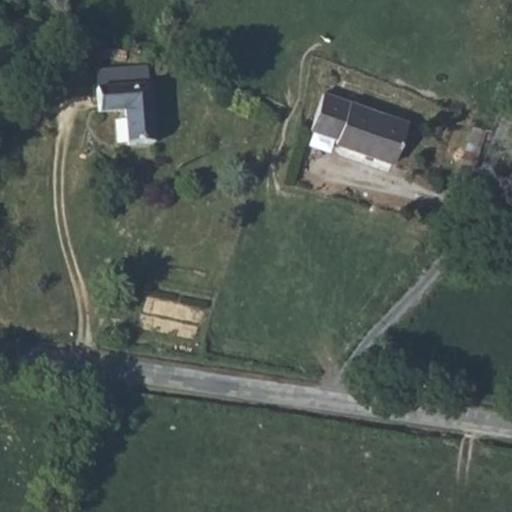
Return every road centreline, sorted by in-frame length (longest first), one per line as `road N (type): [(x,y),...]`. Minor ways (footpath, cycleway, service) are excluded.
road 1 (unclassified): [(0,355),(511,427)]
road 2 (track): [(339,402),(368,337),(414,296),(453,229),(511,91)]
